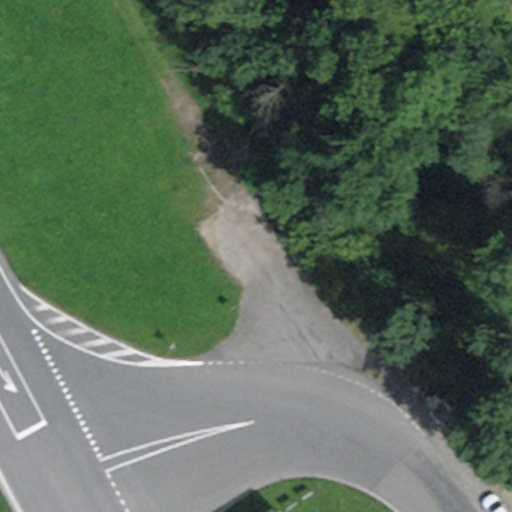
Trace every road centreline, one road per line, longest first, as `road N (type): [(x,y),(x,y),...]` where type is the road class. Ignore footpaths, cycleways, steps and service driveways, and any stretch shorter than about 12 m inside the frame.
road 1 (track): [(119,0),(216,138),(270,265),(261,424)]
road 2 (residential): [(439,511),(392,447),(321,421),(261,424),(173,444),(65,494)]
road 3 (secondary): [(0,371),(65,494)]
